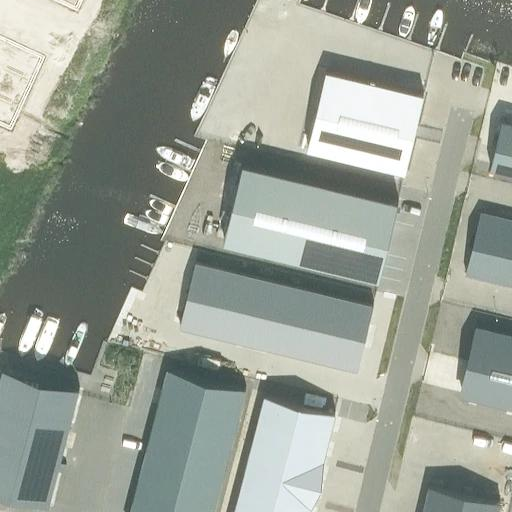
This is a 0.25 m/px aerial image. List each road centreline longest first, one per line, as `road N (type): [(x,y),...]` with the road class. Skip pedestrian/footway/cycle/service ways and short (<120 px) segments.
road 1 (unclassified): [(367,511),(460,118)]
road 2 (unknown): [(395,394),(511,432)]
